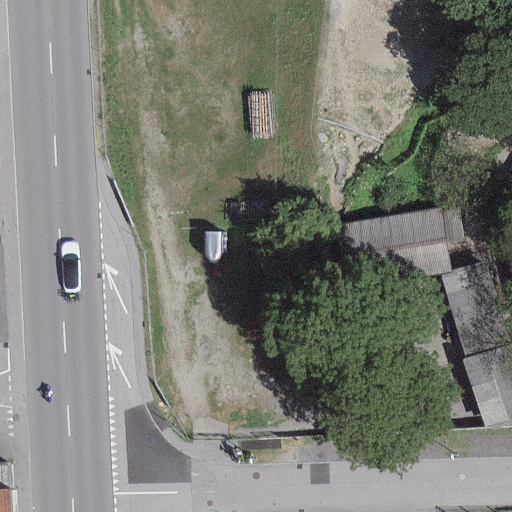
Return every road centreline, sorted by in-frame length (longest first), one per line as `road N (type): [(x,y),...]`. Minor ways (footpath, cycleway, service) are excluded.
road 1 (residential): [(69,496),(511,486)]
road 2 (primary): [(66,414),(45,0)]
